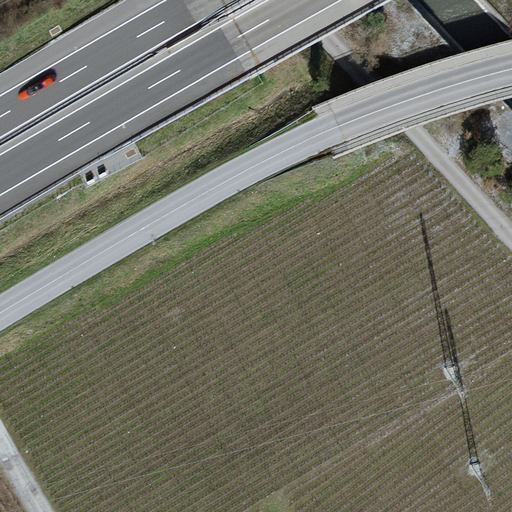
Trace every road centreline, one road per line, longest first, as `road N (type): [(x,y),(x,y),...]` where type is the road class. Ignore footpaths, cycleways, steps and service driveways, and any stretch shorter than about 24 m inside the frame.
road 1 (tertiary): [(511,73),(339,124),(239,171),(0,316)]
road 2 (motorway): [(0,176),(305,0)]
road 3 (motorway): [(199,0),(0,116)]
